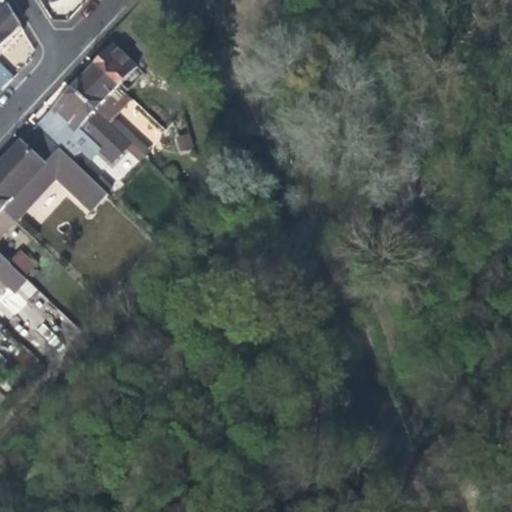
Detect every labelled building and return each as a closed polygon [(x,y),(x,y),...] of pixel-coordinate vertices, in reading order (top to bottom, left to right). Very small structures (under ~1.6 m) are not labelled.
[(42,0),(44,3),(45,2),(43,6),(58,31),(67,23),(51,0),(42,0)] [(19,26),(3,1),(0,4),(0,89),(2,92),(14,79),(0,65),(0,45),(3,43),(19,26)] [(106,53),(95,65),(126,95),(145,75),(114,45),(106,53)] [(132,100),(126,95),(95,65),(83,77),(71,90),(108,124),(132,100)] [(131,146),(108,124),(71,90),(63,98),(51,111),(78,135),(111,166),(131,146)] [(147,114),(163,130),(177,115),(178,114),(162,98),(147,114)] [(51,111),(36,127),(61,151),(73,140),(78,135),(51,111)] [(90,179),(73,162),(61,151),(36,127),(20,147),(3,164),(38,198),(58,178),(86,206),(101,190),(90,179)] [(84,151),(73,140),(61,151),(73,162),(84,151)] [(16,222),(38,198),(3,164),(0,167),(0,206),(5,211),(16,222)] [(0,255),(0,279),(12,291),(24,279),(0,255)]
